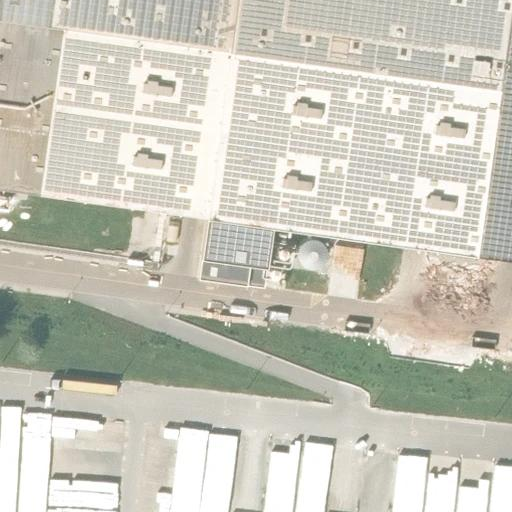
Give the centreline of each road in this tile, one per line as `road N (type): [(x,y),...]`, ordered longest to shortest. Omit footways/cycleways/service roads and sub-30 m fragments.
road 1 (unknown): [(0,381),(347,416)]
road 2 (unknown): [(347,416),(344,393),(334,385),(155,325),(129,305),(115,280)]
road 3 (unknown): [(347,416),(511,434)]
